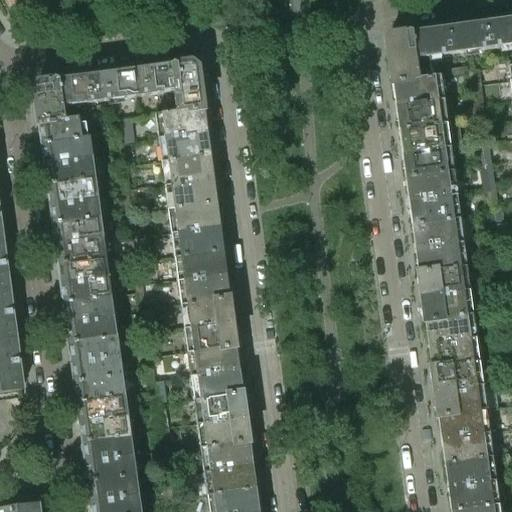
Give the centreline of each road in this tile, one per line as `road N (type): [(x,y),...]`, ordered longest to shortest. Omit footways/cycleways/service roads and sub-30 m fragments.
road 1 (residential): [(3,65),(186,37),(222,52),(286,511)]
road 2 (residential): [(421,511),(356,40),(375,12),(447,0)]
road 3 (residential): [(68,511),(3,65)]
